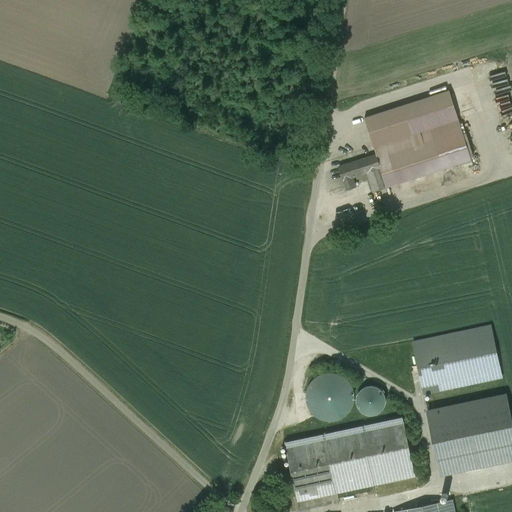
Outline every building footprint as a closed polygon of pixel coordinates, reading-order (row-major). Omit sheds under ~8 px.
[(374,146),(459,119),(450,90),(364,118),(374,146)] [(459,119),(374,146),(377,156),(381,167),(367,172),(374,192),(472,160),(459,119)] [(367,172),(381,167),(377,156),(358,162),(362,174),(367,172)] [(352,177),(362,174),(358,162),(358,161),(339,167),(343,180),(344,179),(352,177)] [(352,177),(344,179),(347,189),(354,188),(355,187),(352,177)] [(347,189),(335,193),(342,215),(360,209),(354,188),(347,189)] [(492,327),(413,344),(424,393),(502,376),(492,327)] [(340,420),(346,416),(351,411),(354,405),(355,398),(354,391),(352,385),(348,380),(343,376),(337,373),(330,373),(324,374),(318,376),(313,380),(309,386),(306,393),(306,400),(308,408),(312,414),(318,418),(325,421),(333,422),(340,420)] [(357,406),(360,410),(363,413),(367,415),(372,415),(376,414),(380,412),(384,408),(386,403),(386,398),(384,392),(380,388),(375,386),(369,386),(364,388),(360,391),(357,395),(356,401),(357,406)] [(511,456),(511,420),(507,395),(428,412),(440,471),(511,456)] [(402,417),(285,442),(298,501),(415,476),(402,417)] [(511,456),(440,471),(441,476),(511,460),(511,456)] [(453,511),(451,501),(395,511),(453,511)]
